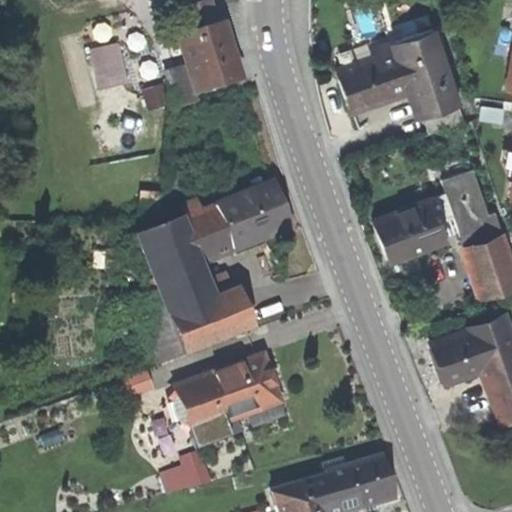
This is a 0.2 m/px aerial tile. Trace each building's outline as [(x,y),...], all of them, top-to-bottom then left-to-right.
[(186,34),(213,25),(206,2),(179,11),(186,34)] [(236,84),(218,24),(213,25),(186,34),(171,38),(179,67),(189,98),(236,84)] [(387,50),(332,68),(348,116),(403,97),(410,119),(459,103),(434,27),(385,44),(387,50)] [(114,46),(86,52),(95,91),(123,84),(114,46)] [(189,98),(179,67),(158,74),(170,112),(191,106),(189,98)] [(268,184),(212,206),(229,249),(284,228),(268,184)] [(151,186),(134,185),(132,211),(148,213),(151,186)] [(511,285),(511,258),(487,191),(448,206),(457,233),(480,298),(511,285)] [(443,192),(371,218),(386,259),(457,233),(448,206),(443,192)] [(229,249),(212,206),(192,213),(209,257),(229,249)] [(209,257),(192,213),(133,236),(149,279),(192,263),(209,257)] [(149,279),(126,289),(156,365),(246,330),(223,273),(199,283),(192,263),(149,279)] [(511,337),(505,317),(470,328),(483,367),(502,425),(511,421),(511,337)] [(428,342),(441,381),(483,367),(470,328),(428,342)] [(261,354),(166,387),(185,440),(279,406),(261,354)] [(124,390),(148,385),(145,372),(121,377),(124,390)] [(195,445),(173,452),(176,461),(156,468),(163,491),(205,478),(195,445)] [(376,456),(267,489),(273,511),(343,511),(389,498),(376,456)]
